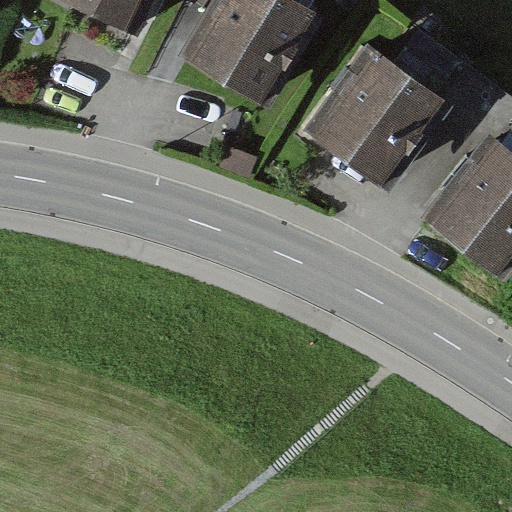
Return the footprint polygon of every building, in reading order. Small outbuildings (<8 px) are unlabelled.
[(148,0),(76,0),(135,27),(148,0)] [(311,16),(283,0),(204,0),(199,9),(209,15),(188,51),(265,95),(311,16)] [(420,29),(403,50),(444,83),(461,62),(420,29)] [(393,68),(372,52),(356,73),(347,67),(325,95),(335,102),(317,126),(387,178),(443,104),(420,86),(425,79),(400,60),(393,68)] [(511,131),(500,148),(491,141),(476,162),(467,155),(453,173),(460,180),(434,214),(503,268),(511,257),(511,131)]
